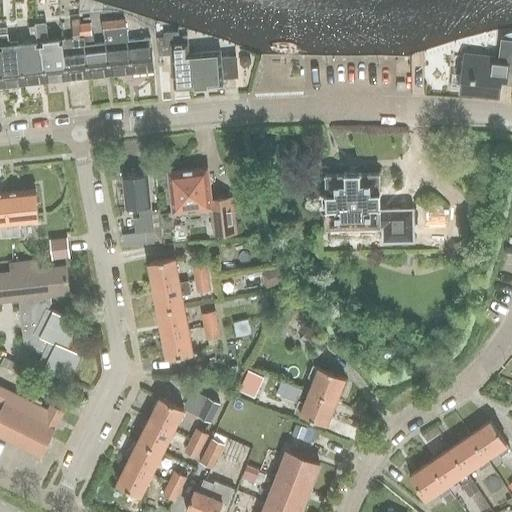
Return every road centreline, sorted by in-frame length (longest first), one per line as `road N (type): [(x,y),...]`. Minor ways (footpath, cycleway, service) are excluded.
road 1 (residential): [(79,129),(119,369),(56,499)]
road 2 (residential): [(340,511),(375,452),(489,362),(511,313)]
road 3 (residential): [(511,117),(252,111)]
road 4 (residential): [(79,129),(252,111)]
